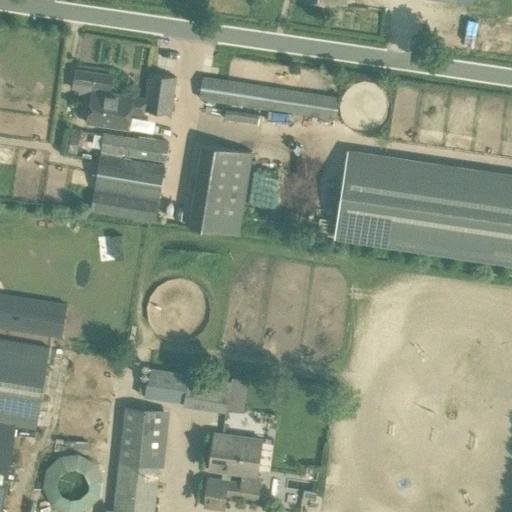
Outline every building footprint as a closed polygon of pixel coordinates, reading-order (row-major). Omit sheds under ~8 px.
[(74,68),(71,88),(78,89),(77,94),(89,95),(85,123),(128,129),(131,111),(144,113),(144,110),(171,113),(176,76),(146,71),(143,96),(95,90),(95,87),(110,89),(112,74),(74,68)] [(202,75),(198,99),(269,109),(268,115),(226,108),(225,118),(267,124),(268,119),(292,122),(293,113),(334,119),(338,96),(202,75)] [(70,127),(69,140),(77,141),(79,128),(70,127)] [(103,131),(99,150),(165,161),(168,140),(135,135),(135,136),(103,131)] [(201,144),(188,225),(238,233),(251,152),(201,144)] [(511,175),(348,151),(336,236),(511,262),(511,175)] [(100,154),(90,209),(154,220),(163,164),(100,154)] [(105,240),(112,253),(124,246),(116,233),(105,240)] [(0,289),(0,327),(65,338),(70,301),(0,289)] [(0,340),(0,421),(38,428),(52,350),(0,340)] [(149,368),(146,393),(226,403),(229,378),(149,368)] [(152,511),(162,409),(124,405),(113,511),(152,511)] [(2,511),(17,427),(0,424),(0,511),(2,511)] [(207,477),(203,506),(223,509),(225,494),(257,499),(260,475),(256,474),(261,439),(213,432),(208,468),(222,470),(221,479),(207,477)]
